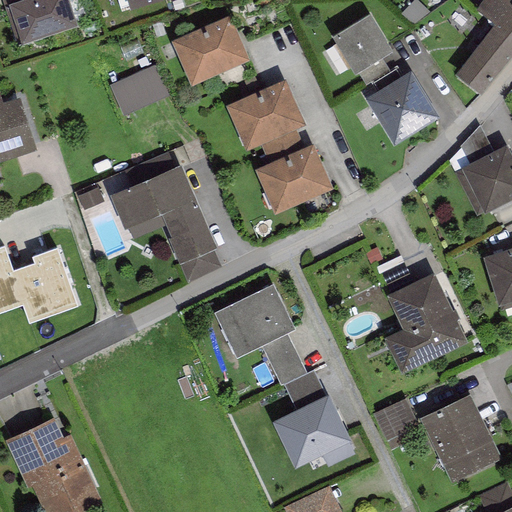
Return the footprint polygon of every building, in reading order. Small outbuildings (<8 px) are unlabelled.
[(32,0),(1,0),(13,34),(16,33),(8,8),(32,0)] [(32,0),(8,8),(16,33),(22,48),(77,30),(67,0),(32,0)] [(125,0),(130,15),(174,0),(125,0)] [(455,79),(481,99),(511,61),(511,0),(510,2),(507,0),(486,0),(477,14),(495,29),(455,79)] [(230,18),(170,44),(190,90),(251,64),(230,18)] [(369,20),(333,42),(355,78),(359,76),(382,62),(392,56),(369,20)] [(389,72),(382,62),(359,76),(365,86),(389,72)] [(155,67),(109,86),(123,117),(169,98),(155,67)] [(395,72),(373,86),(380,96),(401,83),(395,72)] [(439,122),(411,76),(401,83),(380,96),(365,104),(394,150),(439,122)] [(286,83),(224,109),(245,155),(306,129),(286,83)] [(0,96),(0,164),(37,154),(19,100),(2,105),(0,96)] [(314,148),(255,174),(274,219),(333,192),(314,148)] [(511,160),(506,149),(455,175),(476,218),(482,215),(484,218),(511,203),(511,160)] [(113,198),(110,200),(124,233),(130,231),(133,240),(165,227),(171,240),(168,241),(187,284),(220,268),(215,254),(218,252),(181,169),(113,198)] [(87,215),(111,212),(107,186),(83,190),(87,215)] [(511,252),(483,261),(498,310),(511,306),(511,252)] [(389,275),(409,263),(404,254),(384,266),(389,275)] [(434,277),(387,299),(402,332),(385,340),(402,376),(466,345),(434,277)] [(272,290),(215,318),(237,362),(263,349),(288,337),(293,334),(272,290)] [(306,375),(288,337),(263,349),(281,387),(284,386),(306,375)] [(306,375),(284,386),(297,414),(327,399),(313,372),(306,375)] [(409,396),(376,411),(389,439),(421,424),(409,396)] [(470,398),(420,422),(451,485),(501,461),(470,398)] [(297,414),(272,426),(295,474),(323,460),(327,467),(355,454),(328,399),(327,399),(297,414)] [(54,422),(6,443),(26,489),(33,486),(44,511),(87,511),(102,505),(71,436),(63,439),(54,422)] [(342,511),(329,483),(282,504),(285,511),(342,511)] [(511,511),(511,500),(486,511),(511,511)]
